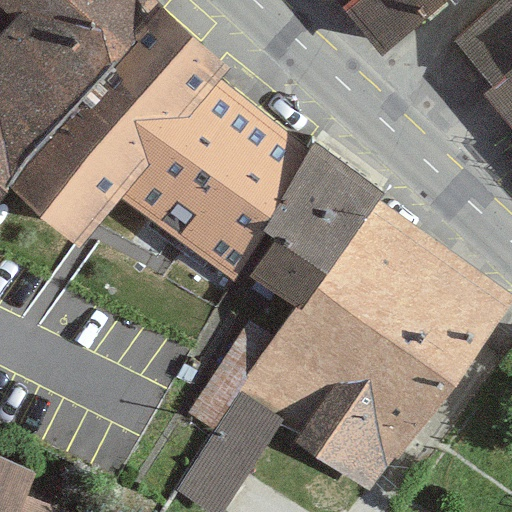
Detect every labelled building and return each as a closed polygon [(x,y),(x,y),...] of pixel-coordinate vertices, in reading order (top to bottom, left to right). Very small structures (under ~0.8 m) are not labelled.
[(146,0),(0,0),(0,187),(16,165),(146,0)] [(228,53),(160,0),(146,0),(16,165),(72,210),(106,167),(285,307),(381,186),(309,129),(302,138),(215,69),(228,53)] [(341,0),(380,48),(435,0),(341,0)] [(511,0),(492,0),(449,35),(488,83),(511,61),(511,0)] [(511,61),(488,83),(511,108),(511,61)] [(511,303),(511,301),(379,202),(302,311),(296,307),(274,339),(242,391),(286,420),(283,424),(299,436),(294,443),(370,494),(395,457),(402,462),(511,303)] [(274,339),(249,322),(188,412),(215,430),(242,391),(274,339)] [(242,391),(215,430),(176,489),(210,511),(223,511),(283,424),(286,420),(242,391)] [(29,458),(0,445),(0,511),(83,511),(84,510),(19,482),(29,458)]
